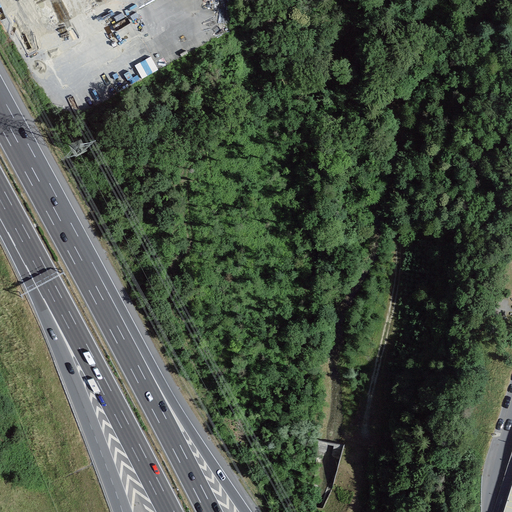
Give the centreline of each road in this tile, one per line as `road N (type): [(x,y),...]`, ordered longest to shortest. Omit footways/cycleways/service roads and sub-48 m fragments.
road 1 (motorway): [(0,198),(169,511)]
road 2 (motorway): [(0,198),(122,511)]
road 3 (motorway): [(245,511),(85,265)]
road 4 (motorway): [(210,511),(85,265)]
road 5 (motorway): [(85,265),(0,109)]
